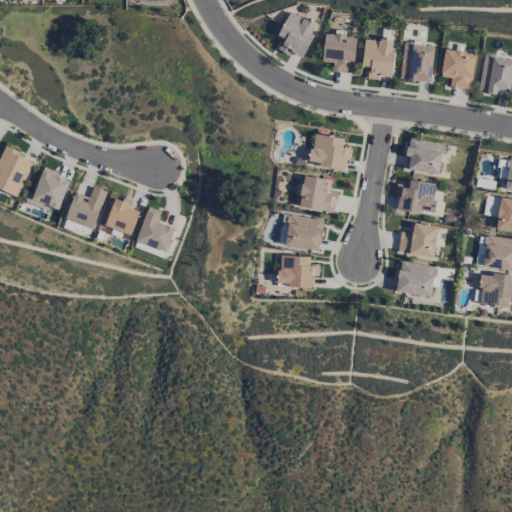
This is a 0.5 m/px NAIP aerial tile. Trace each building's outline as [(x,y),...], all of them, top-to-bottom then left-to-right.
[(277,37),(281,39),(277,48),(302,58),(317,23),(288,11),(277,37)] [(352,73),(356,36),(325,33),(322,61),(332,62),(332,71),(352,73)] [(361,68),(367,68),(366,78),(379,80),(379,76),(390,77),(394,41),(364,37),(361,68)] [(433,46),(402,43),(399,78),(430,81),(433,46)] [(450,78),(449,86),(470,89),(475,53),(444,49),(440,76),(450,78)] [(511,73),(511,59),(482,56),(478,91),(495,93),(496,89),(510,91),(511,73)] [(346,169),(349,148),(342,147),(343,138),(313,133),(309,164),(346,169)] [(439,174),(443,143),(408,138),(405,156),(409,157),(407,170),(439,174)] [(0,153),(0,189),(16,197),(33,160),(3,146),(0,153)] [(497,177),(505,178),(504,190),(511,190),(511,159),(499,158),(497,177)] [(33,194),(27,192),(24,202),(41,207),(42,204),(59,209),(69,177),(41,169),(33,194)] [(334,212),(337,192),(329,190),(330,179),(302,175),(298,207),(334,212)] [(436,183),(409,179),(408,185),(396,183),(394,197),(398,197),(396,210),(441,217),(443,200),(434,198),(436,183)] [(74,192),(65,218),(92,228),(106,191),(92,186),(88,198),(74,192)] [(114,196),(104,226),(130,235),(139,211),(128,207),(129,202),(114,196)] [(511,198),(499,197),(494,228),(511,231),(511,198)] [(173,227),(157,222),(160,210),(146,206),(136,242),(166,251),(173,227)] [(319,250),(323,220),(285,213),(280,244),(319,250)] [(432,258),(437,226),(412,222),(411,232),(400,231),(397,252),(432,258)] [(480,265),(511,270),(511,238),(485,235),(480,265)] [(318,264),(309,263),(309,256),(279,255),(277,285),(313,286),(313,275),(318,276),(318,264)] [(431,296),(434,265),(399,261),(395,292),(431,296)] [(511,301),(511,275),(480,273),(478,304),(508,306),(508,301),(511,301)]
